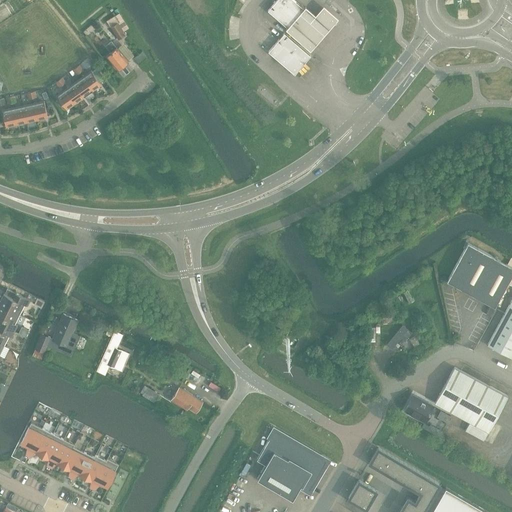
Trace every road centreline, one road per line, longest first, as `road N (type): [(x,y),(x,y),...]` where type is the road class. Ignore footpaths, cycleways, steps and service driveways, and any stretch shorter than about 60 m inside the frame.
road 1 (tertiary): [(191,227),(253,207),(327,166),(442,39)]
road 2 (tertiary): [(427,25),(365,105),(307,160),(239,198),(179,211)]
road 3 (unclassified): [(511,381),(445,354),(394,387),(356,442)]
road 4 (tertiary): [(179,211),(84,216),(0,195)]
road 5 (tertiary): [(0,197),(53,222),(171,230)]
road 6 (residential): [(0,152),(69,133),(140,81)]
road 7 (unclassified): [(168,511),(246,381)]
road 8 (unclassified): [(246,381),(356,442)]
